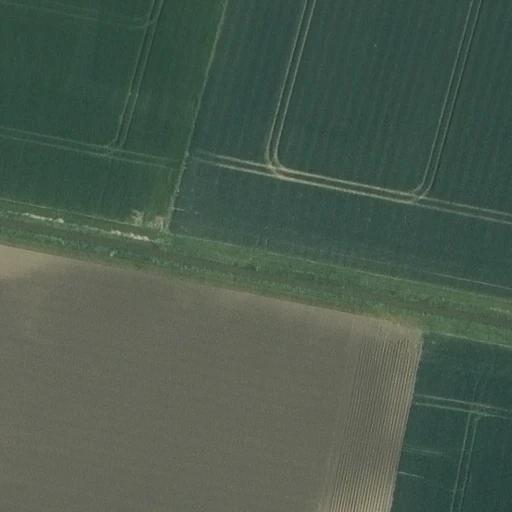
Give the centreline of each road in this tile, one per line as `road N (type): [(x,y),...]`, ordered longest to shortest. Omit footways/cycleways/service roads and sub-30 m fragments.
road 1 (track): [(0,241),(511,343)]
road 2 (track): [(169,242),(511,311)]
